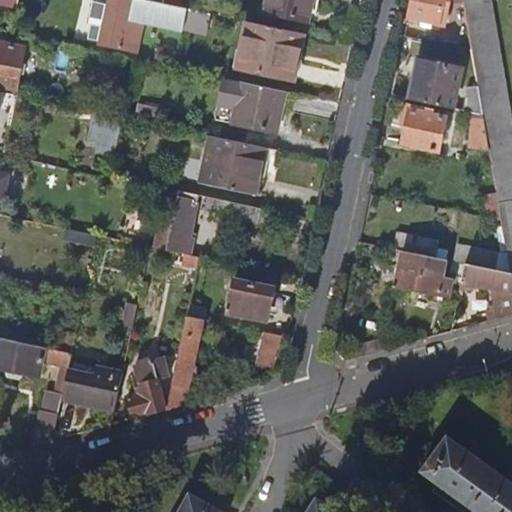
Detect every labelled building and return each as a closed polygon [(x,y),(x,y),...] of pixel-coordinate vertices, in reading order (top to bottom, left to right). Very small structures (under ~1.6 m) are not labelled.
[(0,0),(0,4),(19,8),(20,0),(0,0)] [(132,13),(134,0),(109,0),(108,8),(132,13)] [(198,0),(165,0),(164,4),(188,9),(208,14),(221,17),(224,5),(198,0)] [(307,22),(311,0),(267,0),(265,13),(307,22)] [(439,26),(444,0),(413,0),(411,8),(409,20),(439,26)] [(511,269),(511,129),(489,0),(464,0),(473,51),(485,117),(490,144),(498,192),(502,218),(511,270),(511,269)] [(138,53),(145,21),(183,29),(184,24),(188,9),(164,4),(150,1),(146,16),(132,13),(108,8),(101,45),(138,53)] [(205,28),(208,14),(188,9),(184,24),(205,28)] [(293,83),(303,35),(247,22),(236,70),(293,83)] [(0,85),(19,90),(28,49),(0,43),(0,85)] [(451,110),(460,72),(419,62),(410,101),(451,110)] [(236,127),(245,84),(228,80),(218,123),(236,127)] [(276,136),(286,93),(245,84),(236,127),(276,136)] [(164,127),(167,113),(139,106),(136,121),(164,127)] [(439,152),(446,119),(410,111),(403,144),(439,152)] [(116,156),(124,119),(93,112),(87,140),(99,142),(97,152),(116,156)] [(490,144),(485,117),(464,113),(470,147),(490,144)] [(271,177),(277,152),(213,138),(203,185),(256,197),(261,175),(271,177)] [(95,174),(96,168),(71,163),(70,169),(95,174)] [(0,201),(7,203),(13,176),(0,173),(0,201)] [(167,251),(179,192),(167,190),(154,248),(167,251)] [(189,240),(198,197),(179,192),(167,251),(190,256),(193,241),(189,240)] [(502,218),(498,192),(485,194),(489,216),(502,218)] [(262,211),(208,199),(205,212),(259,224),(262,211)] [(95,250),(98,236),(67,230),(63,243),(95,250)] [(434,257),(437,242),(397,235),(394,250),(404,252),(426,255),(434,257)] [(490,267),(492,254),(462,249),(460,262),(465,263),(490,267)] [(418,292),(426,255),(404,252),(397,288),(418,292)] [(450,294),(453,279),(443,277),(446,259),(434,257),(426,255),(418,292),(439,296),(440,292),(450,294)] [(511,315),(511,272),(511,271),(490,267),(465,263),(461,283),(493,289),(498,319),(511,315)] [(266,322),(273,290),(237,282),(230,314),(266,322)] [(132,333),(137,307),(127,305),(121,331),(132,333)] [(185,406),(203,320),(187,317),(167,411),(185,406)] [(278,362),(283,338),(261,333),(256,358),(278,362)] [(69,371),(72,355),(0,338),(0,369),(5,371),(8,378),(19,380),(25,375),(39,378),(42,363),(62,367),(54,399),(48,397),(44,412),(43,412),(35,447),(53,442),(62,399),(69,371)] [(170,378),(164,358),(135,367),(143,393),(128,398),(134,420),(167,411),(158,382),(170,378)] [(115,411),(123,374),(95,368),(93,377),(69,371),(62,399),(115,411)] [(511,511),(511,484),(448,438),(423,471),(480,511),(511,511)] [(222,511),(190,495),(180,511),(222,511)] [(335,511),(316,499),(307,511),(335,511)]
